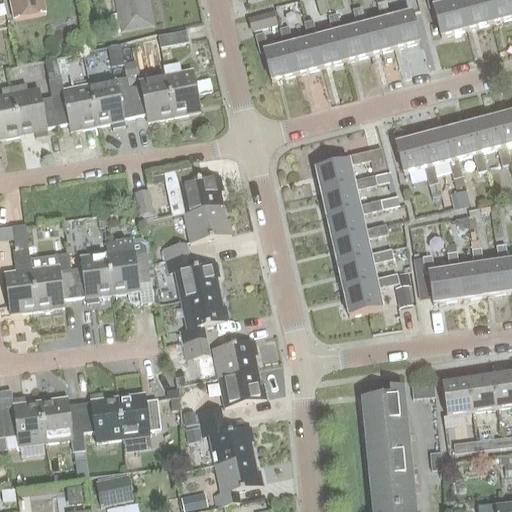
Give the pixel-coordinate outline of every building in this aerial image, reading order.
[(46,17),(42,0),(7,0),(12,24),(43,17),(46,17)] [(112,0),(118,36),(151,31),(146,0),(112,0)] [(457,5),(453,6),(437,10),(434,0),(425,0),(428,13),(433,11),(440,41),(465,35),(457,5)] [(457,5),(465,35),(490,28),(482,0),(475,0),(462,4),(460,0),(451,0),(453,6),(457,5)] [(511,13),(508,0),(482,0),(490,28),(511,22),(511,13)] [(323,2),(316,4),(319,18),(327,16),(323,2)] [(385,24),(393,53),(418,47),(410,17),(390,22),(385,5),(376,7),(381,25),(385,24)] [(385,24),(381,25),(365,29),(361,11),(352,14),(356,31),(361,30),(369,60),(393,53),(385,24)] [(253,34),(279,26),(275,12),(249,20),(253,34)] [(361,30),(356,31),(341,35),(336,18),(327,20),(332,38),(336,36),(344,66),(369,60),(361,30)] [(336,36),(332,38),(316,42),(312,24),(303,27),(307,44),(312,43),(320,73),(344,66),(336,36)] [(312,43),(307,44),(292,48),(287,31),(279,33),(283,50),(287,49),(295,79),(320,73),(312,43)] [(184,37),(155,42),(158,54),(187,49),(184,37)] [(287,49),(283,50),(268,54),(263,37),(254,39),(259,57),(263,56),(271,86),(295,79),(287,49)] [(123,67),(126,81),(137,79),(135,65),(123,67)] [(176,70),(164,73),(165,80),(174,121),(200,116),(192,75),(177,78),(176,70)] [(165,80),(164,73),(160,73),(162,81),(138,85),(139,90),(128,93),(134,121),(145,119),(147,126),(174,121),(165,80)] [(51,102),(57,130),(68,128),(70,136),(96,130),(88,89),(62,95),(59,82),(59,81),(47,83),(47,84),(51,102)] [(126,82),(88,89),(96,130),(111,127),(112,133),(124,131),(123,123),(134,121),(128,93),(126,82)] [(196,85),(199,99),(212,96),(210,83),(196,85)] [(10,91),(12,99),(19,140),(34,137),(35,143),(47,140),(46,133),(57,130),(51,102),(40,104),(38,93),(26,96),(25,88),(10,91)] [(0,93),(2,101),(0,101),(0,143),(19,140),(12,99),(10,91),(0,93)] [(511,116),(498,121),(505,151),(511,148),(511,116)] [(473,127),(481,157),(496,153),(501,170),(510,168),(505,151),(498,121),(473,127)] [(449,134),(457,164),(472,159),(477,177),(486,174),(481,157),(473,127),(449,134)] [(424,140),(432,170),(448,166),(452,183),(461,181),(457,164),(449,134),(424,140)] [(437,187),(432,170),(424,140),(395,148),(403,178),(423,172),(428,190),(437,187)] [(353,190),(353,185),(349,171),(371,166),(373,175),(387,172),(383,153),(346,161),(347,165),(315,173),(320,197),(353,190)] [(218,180),(195,185),(192,171),(162,177),(171,220),(184,218),(222,210),(219,195),(221,195),(218,180)] [(164,186),(162,177),(151,179),(153,188),(164,186)] [(388,177),(353,185),(353,190),(320,197),(326,222),(359,215),(358,210),(355,195),(390,187),(388,177)] [(461,181),(452,183),(455,192),(463,189),(461,181)] [(470,208),(466,194),(450,198),(454,213),(470,208)] [(150,219),(146,197),(133,199),(137,222),(150,219)] [(394,202),(380,205),(358,210),(359,215),(326,222),(331,247),(365,239),(364,235),(360,220),(396,212),(394,202)] [(222,210),(184,218),(190,247),(231,239),(228,224),(225,224),(222,210)] [(112,218),(103,220),(104,229),(114,227),(112,218)] [(385,230),(364,235),(365,239),(331,247),(337,272),(370,264),(369,259),(366,244),(387,239),(385,230)] [(37,315),(31,274),(30,274),(24,232),(9,234),(15,276),(4,277),(9,319),(37,315)] [(477,270),(482,301),(506,297),(502,266),(498,267),(483,269),(479,243),(470,244),(474,270),(477,270)] [(452,274),(457,305),(482,301),(477,270),(474,270),(458,273),(454,246),(445,248),(449,274),(452,274)] [(149,286),(145,257),(144,250),(138,247),(106,252),(112,299),(127,297),(139,295),(138,288),(149,286)] [(166,265),(188,260),(185,247),(163,252),(166,265)] [(502,266),(506,297),(511,296),(511,264),(507,265),(505,249),(496,251),(498,267),(502,266)] [(112,299),(106,252),(102,252),(103,258),(79,261),(81,272),(70,274),(73,303),(85,301),(86,308),(98,307),(97,301),(112,299)] [(370,264),(337,272),(343,296),(376,289),(375,284),(371,269),(393,264),(391,254),(369,259),(370,264)] [(62,304),(73,303),(70,274),(67,259),(30,264),(31,274),(37,315),(63,311),(62,304)] [(188,260),(166,265),(168,276),(174,275),(181,304),(218,296),(215,282),(218,281),(215,266),(190,272),(188,260)] [(452,274),(449,274),(433,276),(431,260),(422,262),(424,279),(428,278),(432,308),(457,305),(452,274)] [(408,278),(397,281),(398,289),(399,290),(409,288),(411,288),(408,278)] [(396,279),(375,284),(376,289),(343,296),(348,321),(382,314),(377,294),(398,289),(397,281),(396,279)] [(153,306),(151,293),(150,286),(149,286),(138,288),(139,295),(127,297),(128,302),(130,305),(134,306),(138,306),(141,308),(153,306)] [(399,290),(396,291),(401,311),(414,308),(409,288),(399,290)] [(182,347),(183,347),(205,342),(203,330),(228,325),(224,310),(222,311),(218,296),(181,304),(187,333),(179,335),(182,347)] [(205,342),(183,347),(186,359),(208,354),(205,342)] [(218,382),(256,374),(253,360),(256,359),(253,344),(212,353),(218,382)] [(256,374),(218,382),(224,412),(265,403),(262,388),(259,389),(256,374)] [(511,377),(491,381),(496,413),(511,410),(511,377)] [(175,379),(177,391),(185,389),(182,378),(175,379)] [(491,381),(466,385),(471,417),(496,413),(491,381)] [(471,417),(466,385),(441,389),(446,420),(471,417)] [(426,390),(428,402),(435,402),(434,389),(426,390)] [(420,403),(419,390),(412,391),(413,404),(420,403)] [(428,402),(426,390),(419,390),(420,403),(428,402)] [(382,401),(360,403),(362,421),(368,420),(370,442),(364,442),(368,476),(373,475),(376,497),(370,498),(371,511),(414,511),(412,484),(409,453),(406,422),(403,392),(381,394),(382,401)] [(122,443),(117,402),(102,404),(101,398),(89,399),(90,407),(79,408),(82,437),(94,436),(95,447),(122,443)] [(117,402),(122,443),(149,440),(149,435),(160,434),(156,404),(145,406),(144,398),(117,402)] [(6,441),(7,452),(18,451),(45,447),(40,406),(25,408),(24,402),(12,403),(13,411),(2,412),(6,441)] [(40,406),(45,447),(72,444),(74,460),(85,458),(82,437),(79,408),(67,410),(66,402),(40,406)] [(199,429),(222,425),(220,413),(197,417),(199,429)] [(194,416),(182,418),(185,430),(196,428),(194,416)] [(222,425),(199,429),(202,441),(208,440),(214,469),(252,461),(250,447),(252,446),(249,431),(224,436),(222,425)] [(200,445),(197,432),(185,434),(188,448),(200,445)] [(511,441),(501,443),(503,453),(511,451),(511,441)] [(503,453),(501,443),(477,446),(478,456),(503,453)] [(478,456),(477,446),(453,449),(455,459),(478,456)] [(429,458),(430,467),(441,466),(440,457),(429,458)] [(252,461),(214,469),(220,498),(213,499),(215,511),(216,511),(238,507),(236,495),(261,490),(258,475),(255,476),(252,461)] [(442,474),(441,466),(430,467),(431,475),(442,474)] [(511,482),(511,469),(502,470),(504,484),(511,482)] [(95,487),(101,511),(133,504),(127,480),(95,487)] [(84,507),(82,490),(66,492),(68,509),(84,507)] [(11,496),(0,497),(0,500),(1,508),(12,507),(11,496)] [(203,511),(204,511),(201,498),(181,503),(183,511),(203,511)]
